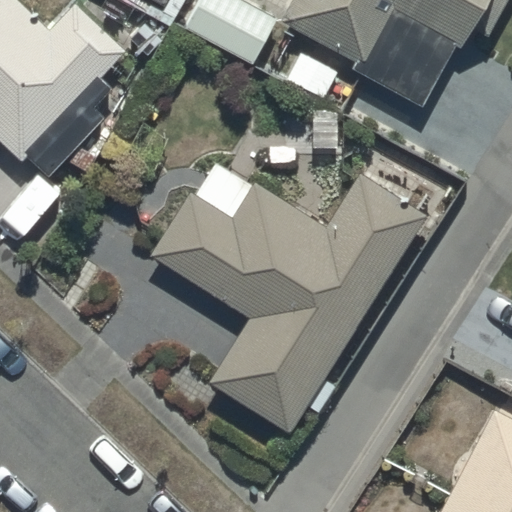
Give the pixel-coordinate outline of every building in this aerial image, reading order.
[(0,0),(0,130),(21,151),(26,147),(48,167),(105,108),(97,100),(116,81),(98,63),(105,57),(110,62),(129,43),(111,25),(118,18),(99,0),(98,0),(88,10),(77,0),(62,0),(46,18),(27,0),(0,0)] [(134,0),(165,17),(174,0),(134,0)] [(274,7),(261,0),(191,0),(182,15),(250,51),(274,7)] [(282,0),(279,7),(354,49),(350,56),(418,94),(450,37),(456,40),(469,16),(484,24),(497,0),(282,0)] [(320,368),(421,202),(354,162),(323,213),(253,169),(250,174),(214,152),(195,183),(187,178),(147,245),(247,306),(207,371),(288,420),(304,394),(315,401),(331,375),(320,368)] [(511,511),(511,409),(490,398),(430,511),(511,511)]
